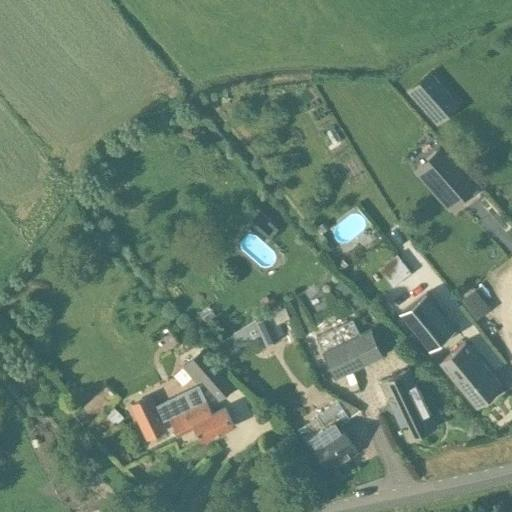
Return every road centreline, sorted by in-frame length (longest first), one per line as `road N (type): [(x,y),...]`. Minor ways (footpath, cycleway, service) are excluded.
road 1 (tertiary): [(335,511),(511,472)]
road 2 (unknown): [(510,372),(417,247)]
